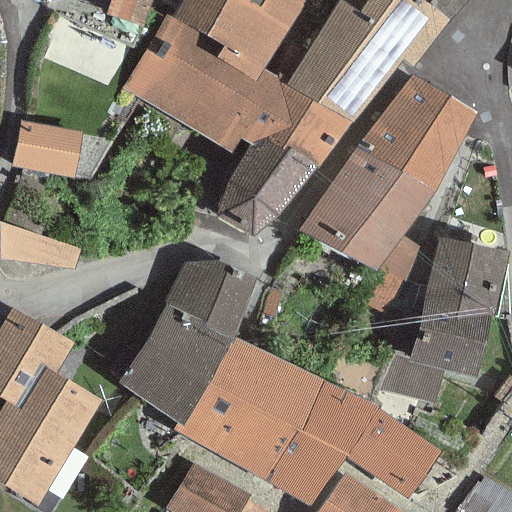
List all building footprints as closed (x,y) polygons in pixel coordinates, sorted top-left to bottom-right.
[(141,27),(149,0),(109,0),(105,15),(141,27)] [(215,58),(253,81),(261,69),(304,1),(302,0),(265,0),(261,6),(249,0),(174,0),(180,3),(170,18),(223,48),(215,58)] [(411,67),(449,22),(424,0),(366,0),(359,12),(338,0),(285,87),(351,123),(402,60),(411,67)] [(424,0),(449,22),(467,0),(424,0)] [(170,18),(164,16),(121,89),(219,146),(253,81),(215,58),(223,48),(170,18)] [(317,166),(351,123),(285,87),(278,82),(261,69),(253,81),(219,146),(230,154),(239,139),(245,143),(250,146),(266,139),(317,166)] [(433,192),(476,113),(412,75),(356,148),(433,192)] [(22,128),(17,174),(78,181),(84,135),(22,128)] [(216,218),(251,237),(277,218),(317,166),(266,139),(250,146),(223,191),(216,218)] [(400,237),(433,192),(356,148),(298,230),(373,272),(400,237)] [(2,236),(0,262),(0,264),(77,270),(80,242),(2,236)] [(418,248),(400,237),(373,272),(355,299),(386,315),(418,248)] [(422,304),(489,317),(493,317),(508,253),(438,238),(422,304)] [(233,339),(255,279),(217,261),(182,265),(164,302),(233,339)] [(176,424),(181,428),(233,339),(164,302),(149,339),(117,382),(176,424)] [(489,317),(422,304),(409,362),(475,379),(489,317)] [(74,345),(12,310),(0,330),(0,400),(5,404),(0,412),(0,486),(36,509),(100,401),(57,376),(74,345)] [(265,480),(323,381),(233,339),(181,428),(176,424),(170,432),(265,480)] [(347,458),(378,410),(323,381),(265,480),(309,507),(347,458)] [(406,501),(439,453),(378,410),(347,458),(406,501)] [(191,463),(165,508),(170,511),(239,511),(246,501),(249,497),(191,463)] [(400,511),(345,474),(316,511),(400,511)] [(263,511),(246,501),(239,511),(263,511)]
